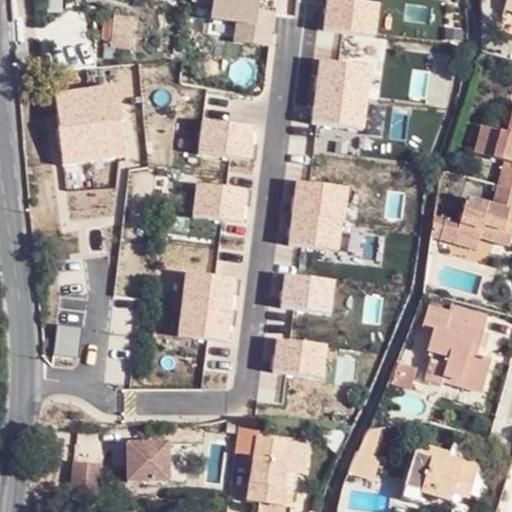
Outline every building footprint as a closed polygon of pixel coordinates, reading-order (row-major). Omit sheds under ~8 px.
[(202,0),(213,1),(211,17),(238,20),(257,23),(259,9),(259,0),(202,0)] [(298,0),(404,17),(444,25),(448,1),(441,0),(298,0)] [(276,11),(259,9),(257,23),(238,20),(235,40),(271,45),(276,11)] [(441,41),(444,25),(404,17),(401,35),(441,41)] [(294,46),(249,403),(313,411),(316,393),(344,395),(355,316),(386,320),(418,62),(294,46)] [(494,184),(496,186),(511,190),(511,114),(507,131),(481,123),(473,150),(509,161),(506,170),(499,168),(494,184)] [(511,190),(496,186),(498,187),(493,205),(472,199),(460,236),(480,242),(481,238),(483,233),(492,236),(490,241),(510,247),(511,239),(511,224),(511,225),(511,222),(511,190)] [(479,247),(480,242),(460,236),(459,241),(479,247)] [(468,340),(479,343),(482,329),(450,320),(447,331),(432,327),(425,350),(430,351),(422,376),(440,382),(442,373),(459,378),(456,384),(481,391),(490,357),(476,353),(465,350),(468,340)] [(476,353),(479,343),(468,340),(465,350),(476,353)] [(396,365),(392,386),(410,389),(414,368),(396,365)] [(237,421),(228,422),(228,434),(235,435),(237,421)] [(257,422),(237,421),(232,465),(251,468),(255,438),(257,422)] [(291,444),(255,438),(251,468),(246,505),(270,510),(269,511),(291,511),(295,492),(288,490),(290,475),(287,474),(291,444)] [(170,444),(129,444),(129,483),(170,482),(170,444)] [(287,474),(290,475),(305,477),(309,448),(291,444),(287,474)] [(446,467),(448,458),(449,455),(416,446),(401,499),(428,507),(430,500),(451,504),(453,495),(469,500),(478,467),(462,462),(460,471),(446,467)] [(462,462),(448,458),(446,467),(460,471),(462,462)] [(75,463),(72,495),(99,498),(102,465),(75,463)]
